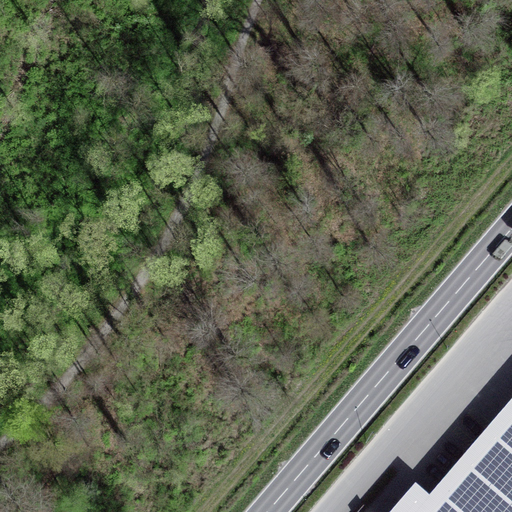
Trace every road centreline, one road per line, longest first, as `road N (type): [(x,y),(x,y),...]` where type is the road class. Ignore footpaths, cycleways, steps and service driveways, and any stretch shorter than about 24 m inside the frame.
road 1 (track): [(198,511),(511,152)]
road 2 (primary): [(265,511),(511,226)]
